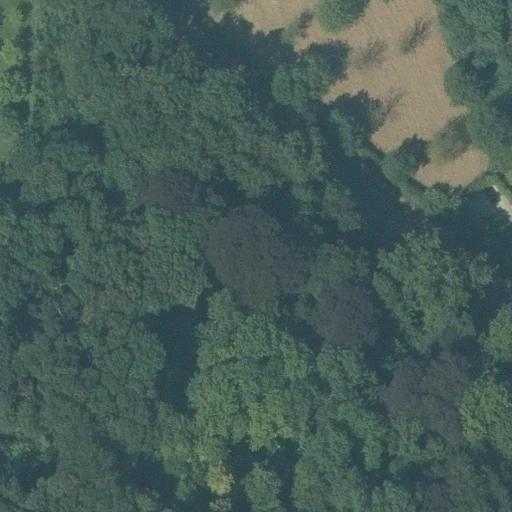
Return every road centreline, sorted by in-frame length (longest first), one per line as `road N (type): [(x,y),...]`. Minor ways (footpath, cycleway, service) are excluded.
road 1 (secondary): [(511,318),(129,0)]
road 2 (track): [(212,101),(172,131),(98,156)]
